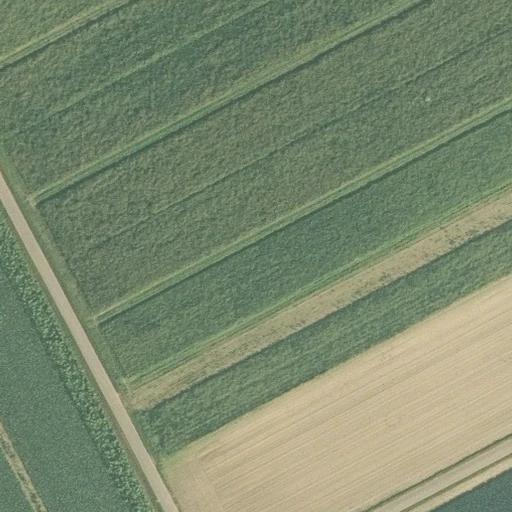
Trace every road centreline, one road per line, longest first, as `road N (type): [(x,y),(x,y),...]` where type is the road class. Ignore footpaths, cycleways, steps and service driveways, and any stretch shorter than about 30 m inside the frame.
road 1 (track): [(0,187),(169,511)]
road 2 (track): [(387,511),(511,446)]
